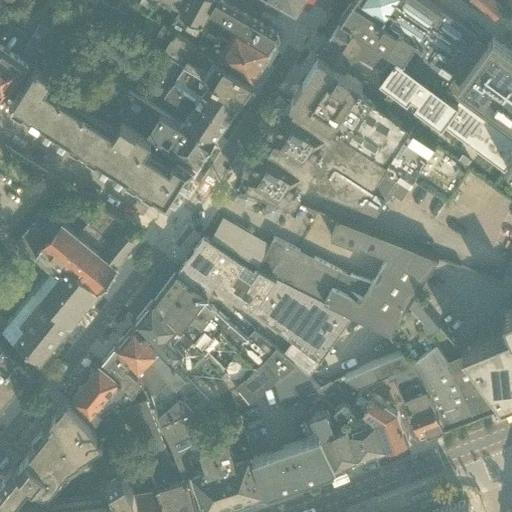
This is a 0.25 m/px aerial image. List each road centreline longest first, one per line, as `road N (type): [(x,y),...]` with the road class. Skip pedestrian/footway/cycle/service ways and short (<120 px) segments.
road 1 (residential): [(175,233),(0,450)]
road 2 (residential): [(307,30),(175,233)]
road 3 (unclassified): [(0,120),(175,233)]
road 4 (tertiary): [(298,511),(479,445)]
